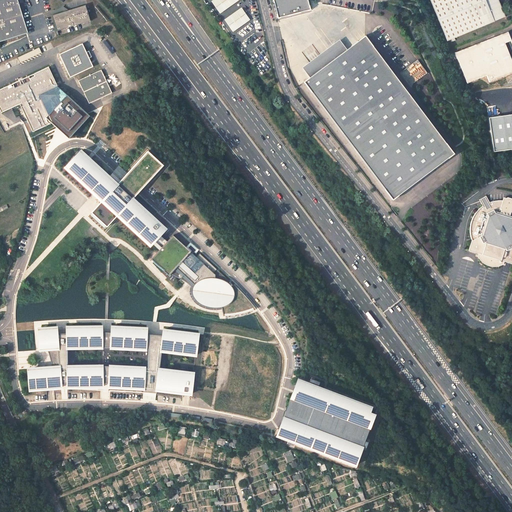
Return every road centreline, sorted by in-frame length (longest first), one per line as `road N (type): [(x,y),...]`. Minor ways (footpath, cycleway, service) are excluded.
road 1 (trunk): [(511,467),(232,92)]
road 2 (trunk): [(231,132),(511,501)]
road 3 (residential): [(260,0),(286,95),(461,313),(485,328),(511,305)]
road 4 (track): [(258,511),(245,477),(167,455),(48,500)]
road 5 (trunk): [(121,0),(231,132)]
road 6 (trunk): [(135,0),(231,132)]
road 7 (tertiary): [(53,511),(0,395)]
